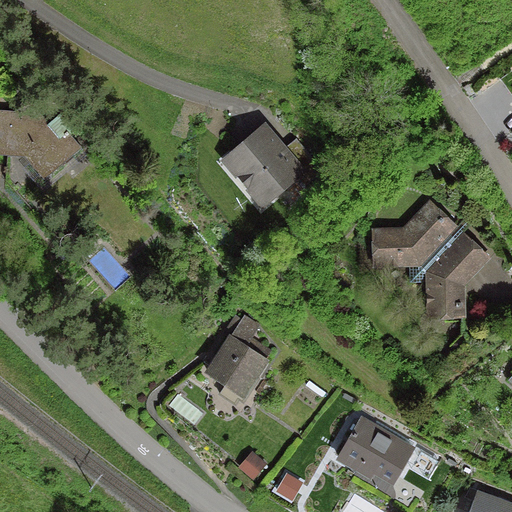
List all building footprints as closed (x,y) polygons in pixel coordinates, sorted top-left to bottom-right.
[(261,202),(293,175),(297,171),(262,129),(231,155),(242,169),(242,179),(261,202)] [(303,170),(311,180),(321,172),(312,162),(303,170)] [(456,242),(446,232),(451,227),(427,205),(402,231),(373,232),(375,264),(408,263),(409,283),(428,282),(429,315),(445,315),(450,308),(460,308),(460,285),(484,259),(460,236),(456,242)] [(255,328),(241,319),(206,373),(224,385),(217,394),(234,405),(264,360),(263,359),(267,352),(248,339),(255,328)] [(410,450),(359,419),(336,457),(356,469),(359,464),(391,483),(410,450)] [(427,452),(420,462),(429,468),(436,458),(427,452)] [(511,511),(511,504),(475,491),(466,511),(511,511)]
